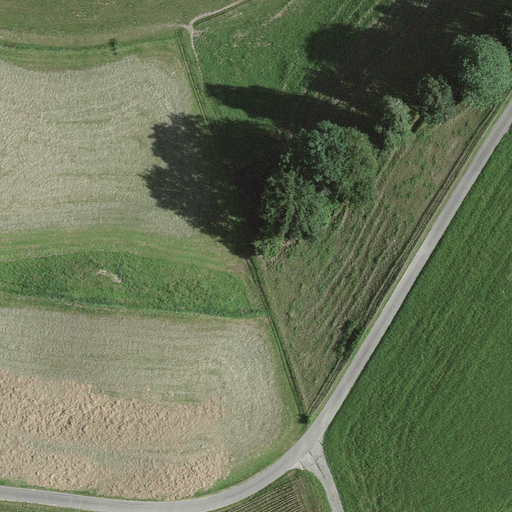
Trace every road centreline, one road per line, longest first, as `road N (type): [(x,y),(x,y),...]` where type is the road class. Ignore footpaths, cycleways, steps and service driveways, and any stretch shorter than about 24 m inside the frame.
road 1 (unclassified): [(189,511),(229,505),(279,478),(332,418),(511,121)]
road 2 (unclassified): [(0,499),(131,511)]
